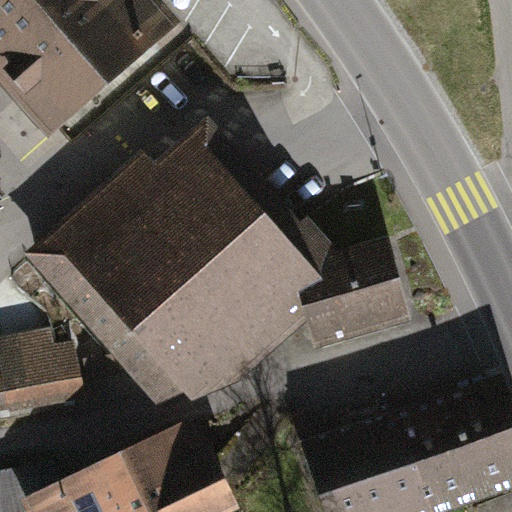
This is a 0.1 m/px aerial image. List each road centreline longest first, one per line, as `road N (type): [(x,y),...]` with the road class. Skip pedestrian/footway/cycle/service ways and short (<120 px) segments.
road 1 (residential): [(0,460),(511,315)]
road 2 (tertiary): [(337,0),(434,144),(511,298)]
